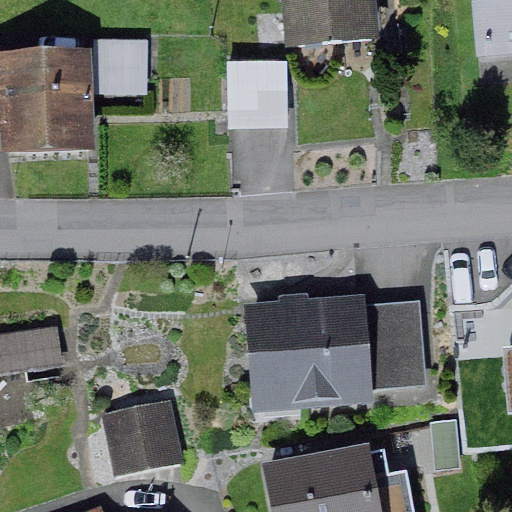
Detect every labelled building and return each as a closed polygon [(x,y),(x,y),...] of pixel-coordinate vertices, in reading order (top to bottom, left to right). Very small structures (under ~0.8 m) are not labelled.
[(283,0),(288,51),(366,44),(362,0),(283,0)] [(511,0),(474,0),(479,53),(511,49),(511,0)] [(81,147),(78,66),(0,69),(0,135),(3,135),(4,150),(81,147)] [(254,142),(254,138),(252,79),(224,79),(225,143),(254,142)] [(256,138),(284,137),(283,98),(255,99),(256,138)] [(419,381),(413,317),(366,320),(365,318),(353,319),(353,311),(248,320),(255,410),(360,401),(359,386),(419,381)] [(0,378),(54,370),(49,334),(0,340),(0,378)] [(504,417),(511,416),(511,352),(498,353),(504,417)] [(112,479),(175,466),(162,407),(100,420),(112,479)] [(407,511),(401,477),(364,484),(360,460),(264,477),(270,511),(407,511)]
